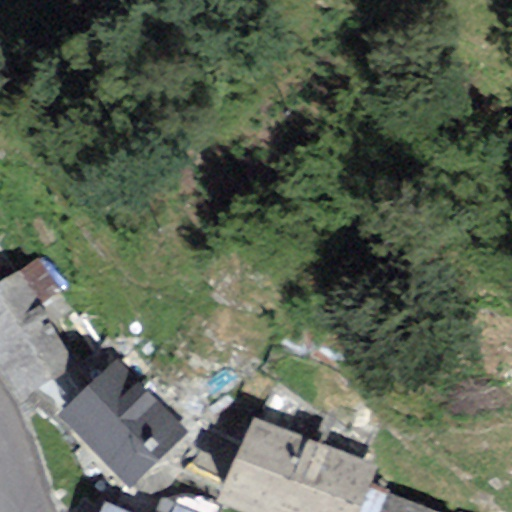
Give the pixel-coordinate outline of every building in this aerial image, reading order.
[(38,257),(0,279),(0,367),(19,399),(76,365),(40,306),(60,294),(38,257)] [(114,360),(56,416),(127,489),(185,433),(114,360)] [(377,466),(252,417),(218,503),(240,511),(358,511),(368,488),(377,466)] [(430,511),(368,488),(358,511),(430,511)] [(127,511),(103,501),(98,511),(185,511),(173,506),(170,511),(127,511)]
